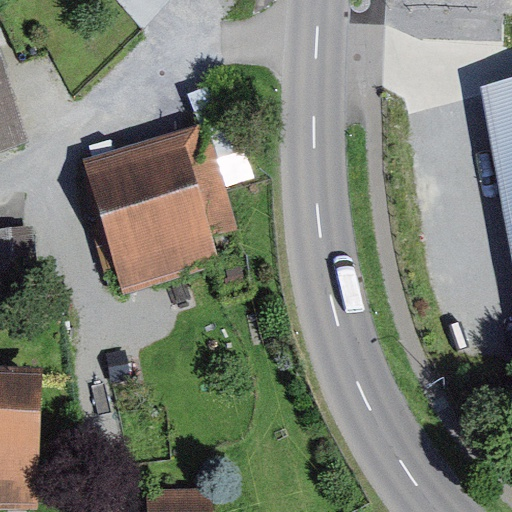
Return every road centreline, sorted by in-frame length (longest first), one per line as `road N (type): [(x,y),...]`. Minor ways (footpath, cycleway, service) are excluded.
road 1 (tertiary): [(317,30),(316,200),(334,319),(368,411),(440,511)]
road 2 (residential): [(317,30),(190,51),(57,150),(0,173)]
